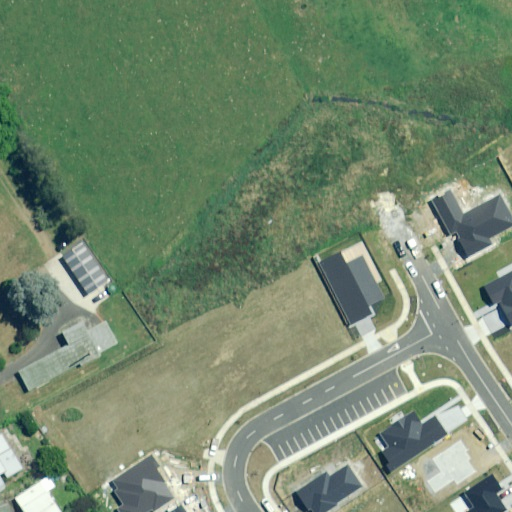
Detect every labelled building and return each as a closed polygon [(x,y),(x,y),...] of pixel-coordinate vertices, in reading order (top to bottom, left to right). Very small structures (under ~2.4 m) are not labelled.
[(452,192),(433,201),(461,258),(492,243),(489,237),(511,225),(511,215),(502,196),(464,215),(452,192)] [(110,280),(84,242),(63,256),(89,294),(110,280)] [(343,252),(321,263),(351,325),(374,314),(369,305),(382,298),(362,258),(349,265),(343,252)] [(511,271),(484,286),(493,304),(500,300),(511,323),(511,271)] [(98,323),(88,329),(81,318),(57,331),(64,342),(15,369),(26,388),(114,340),(105,324),(103,321),(98,323)] [(380,454),(391,472),(447,436),(435,418),(423,425),(414,411),(380,432),(390,448),(380,454)] [(0,493),(9,488),(2,476),(6,474),(9,479),(25,469),(4,433),(0,435),(0,493)] [(160,466),(153,455),(115,480),(120,488),(113,492),(122,506),(119,508),(121,511),(144,511),(151,507),(153,510),(174,496),(156,469),(160,466)] [(328,472),(298,492),(310,511),(324,511),(362,487),(347,465),(330,476),(328,472)] [(502,489),(493,474),(464,492),(475,509),(469,511),(504,511),(506,511),(495,493),(502,489)] [(56,486),(49,476),(16,498),(24,511),(61,511),(48,492),(56,486)]
